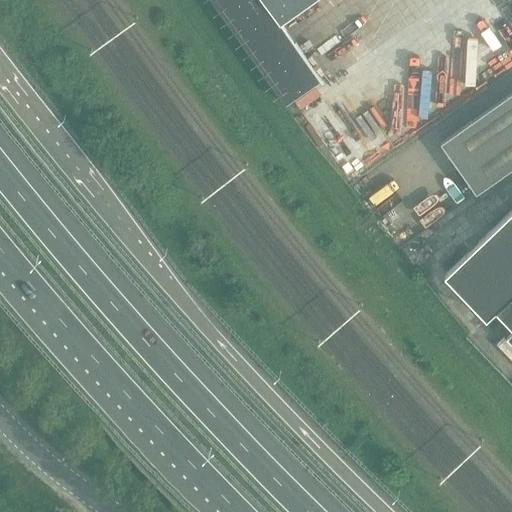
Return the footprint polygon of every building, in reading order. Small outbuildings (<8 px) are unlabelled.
[(282,23),(314,0),(214,0),(287,104),(321,79),(282,23)] [(304,108),(323,93),(317,85),(297,99),(304,108)] [(477,194),(511,168),(511,93),(441,143),(477,194)] [(511,210),(445,274),(488,318),(497,309),(511,294),(511,210)] [(511,294),(497,309),(511,324),(511,333),(507,338),(511,343),(511,294)]
